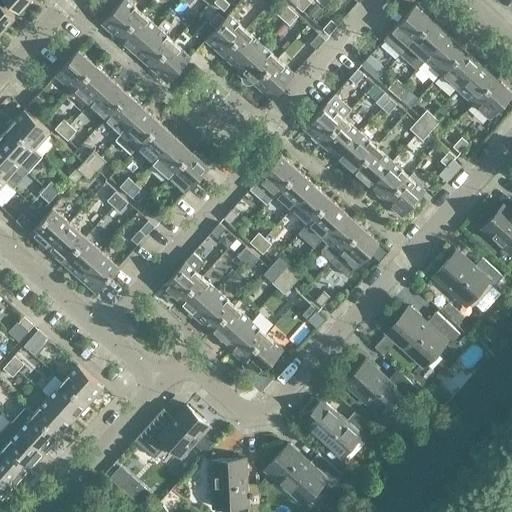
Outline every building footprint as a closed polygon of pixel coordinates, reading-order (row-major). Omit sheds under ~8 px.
[(5,0),(18,11),(28,0),(5,0)] [(127,0),(121,0),(101,22),(118,38),(141,12),(127,0)] [(224,10),(229,3),(225,0),(215,0),(214,1),(224,10)] [(311,1),(309,0),(299,0),(296,5),(302,11),(311,1)] [(0,31),(14,16),(0,3),(0,31)] [(283,18),(292,9),(286,4),(277,13),(283,18)] [(400,54),(431,19),(415,4),(384,38),(400,54)] [(290,24),(298,15),(292,9),(283,18),(290,24)] [(141,12),(118,38),(134,52),(157,26),(141,12)] [(215,28),(224,18),(217,12),(209,22),(215,28)] [(222,54),(245,28),(228,13),(224,18),(215,28),(205,39),(222,54)] [(330,19),(322,28),(328,34),(337,25),(330,19)] [(425,59),(448,33),(431,19),(400,54),(417,68),(425,59)] [(157,26),(134,52),(150,67),(173,41),(157,26)] [(245,28),(222,54),(238,69),(261,43),(245,28)] [(309,42),(316,48),(324,39),(318,33),(309,42)] [(448,33),(425,59),(441,74),(464,48),(463,47),(465,45),(460,41),(458,43),(448,33)] [(173,41),(150,67),(167,82),(190,56),(173,41)] [(261,43),(238,69),(254,83),(277,57),(261,43)] [(78,48),(55,74),(72,89),(95,63),(78,48)] [(464,48),(441,74),(457,88),(480,62),(464,48)] [(370,54),(361,63),(368,69),(376,60),(370,54)] [(277,57),(254,83),(271,98),(294,73),(277,57)] [(480,62),(457,88),(473,102),(496,77),(480,62)] [(95,63),(72,89),(88,104),(111,78),(95,63)] [(364,74),(357,68),(349,77),(355,83),(364,74)] [(511,91),(496,77),(473,102),(490,117),(511,92),(511,91)] [(111,78),(88,104),(104,118),(127,92),(111,78)] [(395,93),(403,84),(396,78),(388,88),(395,93)] [(409,90),(403,84),(395,93),(401,99),(409,90)] [(127,92),(104,118),(120,133),(143,107),(127,92)] [(382,107),(391,98),(384,92),(376,101),(382,107)] [(321,142),(344,117),(352,108),(335,93),(304,127),(321,142)] [(28,104),(35,110),(43,100),(37,95),(28,104)] [(389,113),(397,104),(391,98),(382,107),(389,113)] [(136,147),(159,121),(143,107),(120,133),(115,139),(131,153),(136,147)] [(49,132),(24,109),(9,126),(34,149),(49,132)] [(425,124),(433,115),(427,110),(421,117),(419,119),(425,124)] [(439,121),(433,115),(425,124),(431,130),(439,121)] [(344,117),(321,142),(337,157),(360,131),(344,117)] [(61,134),(70,124),(63,118),(55,128),(61,134)] [(417,134),(425,124),(419,119),(410,128),(417,134)] [(159,121),(136,147),(152,162),(175,136),(159,121)] [(61,134),(67,139),(76,130),(70,124),(61,134)] [(429,132),(431,130),(425,124),(417,134),(423,139),(429,132)] [(42,156),(9,126),(0,135),(0,147),(28,172),(42,156)] [(360,131),(337,157),(353,171),(376,146),(360,131)] [(175,136),(152,162),(169,176),(191,150),(175,136)] [(453,145),(459,151),(468,142),(461,136),(453,145)] [(376,146),(353,171),(369,186),(392,160),(376,146)] [(28,172),(0,147),(0,176),(5,181),(13,188),(28,172)] [(191,150),(169,176),(185,191),(208,165),(191,150)] [(455,156),(449,150),(440,159),(447,165),(455,156)] [(274,194),(297,169),(280,154),(250,188),(267,203),(274,194)] [(91,165),(97,171),(106,161),(100,155),(91,165)] [(66,177),(69,180),(73,184),(82,174),(83,174),(91,165),(85,159),(76,168),(75,167),(66,177)] [(392,160),(369,186),(385,200),(408,174),(392,160)] [(91,165),(83,174),(89,180),(97,171),(91,165)] [(313,183),(297,169),(274,194),(290,209),(313,183)] [(408,174),(385,200),(402,215),(425,190),(408,174)] [(125,191),(134,182),(128,176),(119,186),(125,191)] [(54,196),(60,189),(50,181),(44,187),(54,196)] [(125,191),(132,197),(140,188),(134,182),(125,191)] [(313,183),(290,209),(306,223),(329,197),(313,183)] [(54,196),(44,187),(39,193),(48,202),(54,196)] [(113,205),(121,196),(115,190),(106,200),(113,205)] [(119,211),(128,202),(121,196),(113,205),(119,211)] [(323,238),(346,212),(329,197),(306,223),(298,232),(315,247),(323,238)] [(511,212),(503,204),(483,226),(511,252),(511,212)] [(152,215),(158,221),(167,211),(160,206),(152,215)] [(52,207),(29,233),(46,248),(69,222),(52,207)] [(238,214),(232,208),(223,218),(230,223),(238,214)] [(346,212),(323,238),(327,242),(319,251),(331,261),(362,226),(346,212)] [(21,214),(15,220),(24,229),(30,222),(21,214)] [(139,229),(146,235),(154,225),(148,220),(139,229)] [(69,222),(46,248),(62,262),(85,236),(69,222)] [(217,237),(226,228),(219,222),(211,232),(217,237)] [(362,226),(331,261),(347,276),(379,241),(362,226)] [(256,247),(265,237),(259,232),(250,242),(256,247)] [(85,236),(62,262),(78,276),(101,251),(85,236)] [(271,243),(265,237),(256,247),(263,253),(271,243)] [(244,261),(252,252),(246,246),(237,255),(244,261)] [(493,285),(503,275),(482,256),(474,266),(456,250),(434,274),(467,303),(488,280),(493,285)] [(101,251),(78,276),(95,292),(118,266),(101,251)] [(179,301),(201,275),(196,271),(205,262),(193,251),(185,260),(161,286),(179,301)] [(250,267),(259,257),(252,252),(244,261),(250,267)] [(286,278),(295,268),(289,263),(280,273),(286,278)] [(301,274),(295,268),(286,278),(292,284),(301,274)] [(278,287),(286,278),(280,273),(272,282),(278,287)] [(201,275),(179,301),(195,315),(218,290),(201,275)] [(290,286),(292,284),(286,278),(278,287),(284,293),(290,286)] [(218,290),(195,315),(211,330),(234,304),(218,290)] [(323,290),(315,300),(321,305),(330,296),(323,290)] [(234,304),(211,330),(227,344),(250,319),(234,304)] [(317,310),(311,304),(302,314),(309,319),(317,310)] [(449,345),(460,332),(439,314),(429,325),(412,310),(391,334),(426,366),(447,343),(449,345)] [(33,324),(24,316),(18,322),(27,331),(33,324)] [(250,319),(227,344),(243,359),(266,333),(250,319)] [(38,328),(32,335),(41,344),(47,337),(38,328)] [(266,333),(243,359),(260,374),(283,348),(266,333)] [(404,405),(419,388),(397,368),(388,379),(365,359),(345,381),(380,413),(395,397),(404,405)] [(77,364),(62,381),(88,404),(103,387),(77,364)] [(88,404),(62,381),(48,397),(73,420),(88,404)] [(73,420),(48,397),(33,413),(59,436),(73,420)] [(355,409),(346,419),(321,397),(310,410),(316,415),(305,427),(341,459),(362,435),(371,443),(381,432),(355,409)] [(168,424),(157,414),(135,439),(155,456),(167,443),(181,456),(209,424),(186,404),(168,424)] [(59,436),(33,413),(26,406),(12,422),(19,429),(45,452),(59,436)] [(45,452),(19,429),(12,422),(10,421),(0,432),(0,440),(5,445),(30,468),(45,452)] [(30,468),(5,445),(0,440),(0,469),(13,481),(16,484),(18,481),(30,468)] [(268,469),(281,481),(303,501),(324,478),(332,485),(342,473),(318,452),(308,463),(289,445),(268,469)] [(211,459),(212,481),(213,506),(247,505),(247,511),(260,511),(259,482),(247,483),(246,457),(211,459)] [(104,473),(112,481),(113,482),(121,473),(111,464),(104,473)] [(13,481),(0,469),(0,498),(1,500),(16,484),(13,481)] [(160,511),(176,511),(188,500),(174,486),(154,506),(160,511)]
